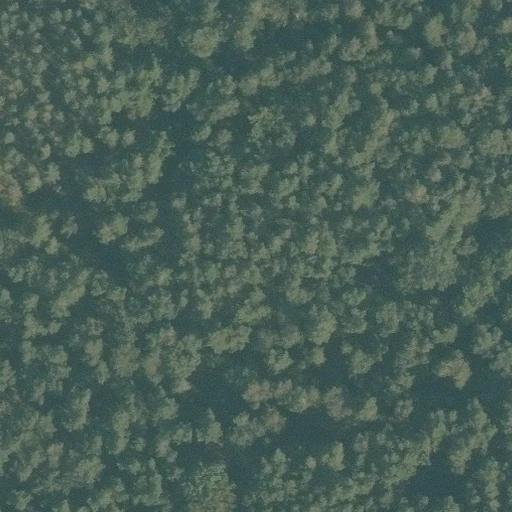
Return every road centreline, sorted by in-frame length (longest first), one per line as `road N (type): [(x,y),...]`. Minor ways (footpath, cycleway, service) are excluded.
road 1 (track): [(90,0),(244,511)]
road 2 (track): [(229,458),(511,392)]
